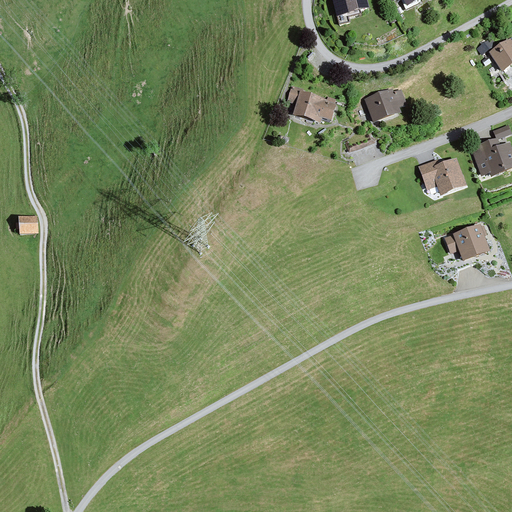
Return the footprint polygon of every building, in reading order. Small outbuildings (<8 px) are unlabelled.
[(358,0),(334,0),(339,18),(362,12),(358,0)] [(402,0),(406,8),(425,0),(402,0)] [(511,43),(492,55),(503,73),(511,67),(511,43)] [(331,109),(289,93),(284,106),(290,108),(287,117),(314,128),(316,122),(325,125),(331,109)] [(388,95),(361,103),(367,124),(394,116),(393,113),(403,110),(399,96),(389,99),(388,95)] [(498,140),(472,148),(481,177),(488,175),(489,179),(511,172),(511,149),(511,146),(501,149),(498,140)] [(443,162),(423,169),(430,193),(438,190),(441,198),(470,189),(461,161),(444,166),(443,162)] [(13,219),(14,237),(37,236),(37,218),(13,219)] [(483,228),(446,239),(451,255),(458,253),(461,262),(490,253),(483,228)]
